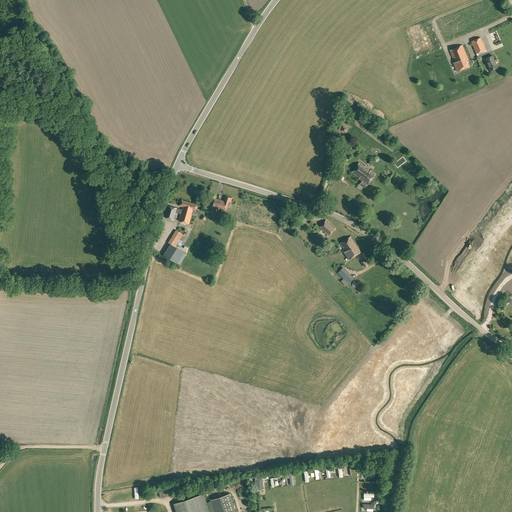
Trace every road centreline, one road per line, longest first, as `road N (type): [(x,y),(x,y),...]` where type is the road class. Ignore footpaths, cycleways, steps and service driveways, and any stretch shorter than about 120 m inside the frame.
road 1 (unclassified): [(511,352),(394,249),(345,219),(177,165)]
road 2 (tertiary): [(97,511),(150,246),(177,165)]
road 3 (track): [(150,246),(64,83),(9,0)]
road 4 (tertiary): [(177,165),(275,0)]
road 5 (track): [(142,281),(95,287),(0,280)]
